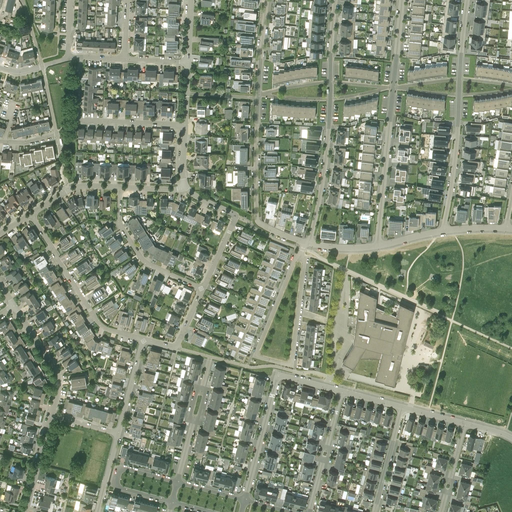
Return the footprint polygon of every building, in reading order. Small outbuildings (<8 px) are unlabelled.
[(168,5),(168,9),(179,9),(180,5),(177,5),(177,0),(172,0),(167,0),(167,4),(168,5)] [(274,7),(274,13),(277,13),(284,14),(287,14),(288,4),(287,4),(288,1),(286,1),(280,0),(278,0),(278,5),(277,5),(277,7),(274,7)] [(446,0),(445,7),(458,9),(459,3),(453,2),(452,0),(446,0)] [(318,11),(325,11),(326,5),(322,5),(322,2),(314,1),(313,1),(312,4),(314,5),(313,10),(318,11)] [(476,3),(476,9),(488,10),(490,1),(483,1),(483,4),(476,3)] [(357,3),(350,2),(350,6),(343,5),(343,11),(353,12),(353,6),(357,7),(357,3)] [(411,7),(413,7),(413,12),(424,13),(425,4),(414,3),(413,3),(411,3),(411,7)] [(379,10),(379,14),(388,15),(389,15),(390,10),(388,10),(389,5),(380,4),(376,4),(376,10),(379,10)] [(141,14),(141,17),(147,17),(147,14),(145,14),(145,8),(136,7),(136,13),(141,14)] [(244,12),(243,17),(256,19),(257,12),(253,12),(254,9),(239,7),(239,11),(244,12)] [(458,9),(445,7),(444,16),(451,17),(451,13),(458,14),(458,9)] [(166,13),(166,18),(176,18),(176,14),(179,14),(179,9),(168,9),(168,13),(166,13)] [(476,9),(475,14),(481,15),(481,18),(487,19),(488,10),(476,9)] [(313,10),(310,10),(310,14),(313,14),(312,19),(317,20),(324,20),(325,14),(318,14),(318,11),(313,10)] [(348,20),(355,21),(356,12),(353,12),(343,11),(342,16),(348,17),(348,20)] [(413,12),(412,12),(410,11),(410,16),(412,16),(412,21),(423,22),(424,13),(413,12)] [(202,18),(201,18),(201,23),(210,24),(210,19),(214,19),(214,15),(203,13),(202,18)] [(276,17),(275,17),(275,19),(273,19),(273,23),(275,24),(283,24),(284,25),(285,18),(283,17),(284,14),(277,13),(276,17)] [(378,24),(387,25),(388,25),(389,20),(387,20),(388,15),(379,14),(375,14),(374,20),(378,20),(378,24)] [(457,21),(450,20),(451,17),(444,16),(443,24),(456,26),(457,21)] [(135,26),(144,26),(144,20),(151,20),(151,17),(147,17),(141,17),(141,20),(135,20),(135,26)] [(116,18),(108,18),(107,22),(104,22),(104,24),(104,27),(113,27),(113,24),(116,24),(116,18)] [(168,23),(167,27),(178,28),(179,23),(176,23),(176,18),(166,18),(166,23),(168,23)] [(473,26),(483,27),(484,25),(486,25),(487,19),(481,18),(480,21),(474,21),(473,26)] [(238,19),(237,23),(241,24),(240,29),(255,30),(256,24),(253,24),(253,21),(238,19)] [(312,19),(309,19),(309,28),(316,29),(323,29),(324,23),(317,23),(317,20),(312,19)] [(351,30),(351,24),(355,25),(355,21),(348,20),(348,24),(341,23),(341,25),(340,25),(340,28),(341,28),(341,29),(351,30)] [(422,31),(423,22),(412,21),(411,21),(409,20),(409,25),(411,25),(411,30),(422,31)] [(283,24),(275,24),(275,29),(274,29),(274,31),(272,31),(271,35),(274,36),(284,37),(285,28),(282,28),(283,24)] [(377,30),(377,34),(386,35),(387,35),(388,30),(386,30),(387,25),(378,24),(374,24),(373,30),(377,30)] [(442,33),(448,34),(449,31),(455,32),(456,26),(443,24),(442,33)] [(140,32),(140,35),(146,35),(146,32),(144,32),(144,26),(135,26),(135,32),(140,32)] [(485,37),(486,28),(483,27),(473,26),(472,32),(479,33),(478,36),(485,37)] [(178,32),(178,28),(167,27),(167,31),(165,31),(165,36),(175,37),(175,32),(178,32)] [(308,37),(315,38),(323,38),(323,32),(316,32),(316,29),(309,28),(308,32),(308,37)] [(354,30),(351,30),(341,29),(340,29),(340,32),(341,32),(340,34),(347,35),(347,38),(354,39),(354,30)] [(410,34),(410,38),(421,40),(422,31),(411,30),(410,29),(408,29),(408,34),(410,34)] [(240,36),(239,41),(253,42),(254,36),(252,36),(252,33),(238,32),(238,36),(240,36)] [(443,42),(454,43),(454,38),(448,37),(448,34),(442,33),(442,37),(444,37),(443,42)] [(385,40),(386,35),(377,34),(373,34),(372,40),(376,40),(376,44),(385,45),(386,45),(387,40),(385,40)] [(134,38),(134,44),(143,44),(143,38),(146,39),(146,35),(140,35),(140,38),(134,38)] [(167,41),(166,45),(178,46),(178,41),(175,41),(175,37),(165,36),(165,41),(167,41)] [(270,47),(273,48),(282,48),(283,49),(284,37),(274,36),(274,41),(273,41),(273,43),(271,43),(270,47)] [(478,36),(478,39),(472,38),(471,44),(481,45),(482,40),(484,40),(485,37),(478,36)] [(209,50),(209,49),(209,46),(212,46),(212,45),(213,44),(215,44),(218,44),(218,43),(219,38),(209,37),(209,41),(202,40),(201,45),(200,45),(200,49),(199,49),(199,50),(209,50)] [(308,37),(306,37),(306,42),(311,42),(310,47),(322,47),(323,42),(315,41),(315,38),(308,37)] [(340,47),(353,48),(354,39),(347,38),(346,42),(340,42),(340,44),(339,44),(339,47),(340,47)] [(410,38),(407,38),(407,43),(409,43),(410,43),(409,48),(420,49),(421,40),(410,38)] [(439,52),(446,53),(446,49),(453,49),(454,43),(443,42),(441,42),(439,52)] [(143,50),(143,44),(134,44),(134,50),(139,50),(139,53),(145,54),(146,50),(143,50)] [(252,54),(253,48),(245,48),(245,45),(237,44),(236,47),(240,47),(240,53),(252,54)] [(385,55),(386,50),(384,50),(385,45),(376,44),(372,44),(371,50),(375,50),(375,55),(380,57),(380,55),(385,55)] [(471,44),(471,45),(470,45),(469,49),(470,49),(476,50),(476,54),(486,55),(487,52),(483,51),(484,45),(481,45),(471,44)] [(177,50),(178,46),(166,45),(166,49),(164,50),(165,54),(174,55),(174,50),(177,50)] [(5,52),(8,53),(6,58),(12,60),(16,48),(7,46),(5,52)] [(315,47),(307,47),(307,50),(310,50),(310,56),(322,56),(322,50),(315,50),(315,47)] [(353,48),(340,47),(340,48),(339,47),(339,51),(339,53),(346,53),(346,56),(353,57),(353,48)] [(17,61),(21,63),(21,55),(21,51),(21,50),(16,48),(12,60),(17,62),(17,61)] [(269,59),(280,60),(280,52),(281,52),(282,48),(273,48),(273,53),(272,53),(271,55),(269,55),(269,59)] [(406,52),(406,56),(419,58),(420,49),(409,48),(409,52),(408,52),(406,52)] [(28,52),(27,49),(21,51),(21,55),(21,63),(25,62),(31,60),(28,52)] [(242,56),(231,56),(230,65),(250,66),(250,60),(240,59),(240,57),(242,57),(242,56)] [(211,63),(212,59),(201,57),(200,62),(199,62),(199,67),(208,67),(208,63),(211,63)] [(110,71),(106,71),(105,80),(114,81),(115,78),(115,68),(110,68),(110,71)] [(120,79),(123,80),(124,72),(120,72),(120,68),(115,68),(115,78),(120,78),(120,79)] [(235,68),(234,74),(240,74),(240,77),(251,78),(251,72),(248,72),(248,69),(235,68)] [(133,79),(133,69),(128,69),(127,72),(124,72),(123,80),(127,80),(127,79),(133,79)] [(141,83),(141,80),(142,73),(138,72),(138,69),(133,69),(133,79),(138,79),(138,83),(141,83)] [(145,80),(151,80),(151,70),(146,70),(145,73),(142,73),(141,80),(145,81),(145,80)] [(156,81),(159,81),(159,86),(160,73),(156,73),(156,70),(151,70),(151,80),(156,80),(156,81)] [(163,80),(168,81),(169,71),(164,70),(163,74),(160,73),(159,86),(163,86),(163,80)] [(174,74),(174,71),(169,71),(168,81),(174,81),(174,82),(177,82),(178,74),(174,74)] [(212,81),(212,76),(212,75),(200,75),(200,78),(198,80),(198,86),(199,87),(203,87),(205,86),(211,86),(213,85),(213,82),(212,81)] [(234,80),(233,84),(236,84),(236,89),(250,90),(250,84),(242,84),(242,81),(234,80)] [(143,113),(149,114),(149,104),(146,104),(146,101),(143,100),(143,97),(141,97),(140,100),(140,108),(144,108),(143,113)] [(105,99),(104,106),(108,106),(107,112),(113,112),(113,102),(110,102),(111,99),(105,99)] [(119,107),(122,107),(122,99),(117,99),(116,102),(113,102),(113,112),(118,112),(119,107)] [(125,112),(131,113),(131,103),(128,103),(128,100),(122,99),(122,107),(126,107),(125,112)] [(131,103),(131,113),(136,113),(137,108),(140,108),(140,100),(134,100),(134,103),(131,103)] [(152,104),(149,104),(149,114),(154,114),(155,108),(158,109),(158,101),(152,101),(152,104)] [(161,114),(167,114),(167,105),(164,105),(164,101),(158,101),(158,109),(162,109),(161,114)] [(240,101),(239,109),(242,109),(241,116),(248,116),(249,105),(246,105),(246,101),(240,101)] [(167,114),(172,115),(173,109),(176,109),(176,102),(170,102),(170,105),(167,105),(167,114)] [(209,108),(206,108),(206,104),(197,104),(197,110),(196,111),(196,113),(197,114),(210,115),(210,109),(209,108)] [(225,118),(232,119),(233,109),(225,109),(225,118)] [(207,133),(207,123),(206,123),(206,120),(199,119),(199,122),(196,122),(196,132),(207,133)] [(379,126),(377,126),(377,122),(371,121),(371,125),(365,125),(364,134),(375,135),(376,135),(376,131),(378,131),(379,126)] [(449,127),(449,126),(443,126),(443,122),(445,122),(435,121),(434,128),(438,128),(438,132),(449,133),(449,132),(450,127),(449,127)] [(511,123),(503,122),(501,131),(503,131),(511,132),(511,130),(511,129),(511,123)] [(236,123),(236,132),(240,132),(240,140),(248,140),(248,127),(243,127),(243,123),(236,123)] [(399,133),(409,134),(411,135),(412,124),(404,123),(405,124),(404,128),(400,127),(399,133)] [(482,130),(483,123),(472,123),(472,126),(471,126),(465,126),(465,129),(466,130),(466,132),(479,132),(479,130),(482,130)] [(271,127),(270,127),(269,128),(266,128),(266,135),(276,135),(276,128),(279,128),(279,125),(271,125),(271,127)] [(309,126),(302,126),(302,129),(307,129),(307,138),(319,138),(320,130),(309,130),(309,126)] [(337,130),(337,136),(345,137),(345,131),(347,131),(347,127),(341,126),(341,130),(337,130)] [(87,138),(88,138),(88,134),(84,133),(85,128),(84,128),(84,129),(79,128),(78,138),(81,138),(81,141),(87,142),(87,138)] [(163,132),(163,137),(172,138),(172,132),(169,132),(169,129),(161,128),(161,132),(163,132)] [(96,139),(97,139),(97,134),(93,134),(94,129),(93,129),(88,129),(88,134),(88,138),(90,138),(90,142),(96,142),(96,139)] [(106,134),(102,134),(103,129),(102,129),(97,129),(97,130),(97,134),(97,139),(99,139),(99,142),(105,143),(105,139),(106,139),(106,134)] [(114,143),(115,135),(111,135),(112,130),(111,130),(106,130),(106,134),(106,139),(108,139),(108,143),(114,143)] [(120,140),(123,140),(123,135),(124,135),(124,131),(118,130),(118,135),(115,135),(114,143),(120,143),(120,140)] [(123,135),(123,140),(123,143),(129,144),(129,140),(132,141),(132,136),(133,131),(127,131),(127,130),(127,135),(124,135),(123,135)] [(132,136),(132,141),(132,144),(138,144),(138,141),(141,141),(141,136),(142,136),(142,132),(142,131),(136,131),(136,136),(132,136)] [(141,136),(141,141),(141,144),(147,145),(147,141),(150,141),(151,132),(145,132),(145,131),(145,136),(142,136),(141,136)] [(503,131),(501,140),(510,142),(510,139),(511,139),(511,132),(503,131)] [(402,139),(402,143),(409,144),(409,134),(399,133),(399,139),(402,139)] [(375,135),(364,134),(363,143),(374,145),(375,145),(377,145),(377,140),(375,140),(376,135),(375,135)] [(448,139),(445,139),(446,135),(434,134),(433,143),(447,145),(448,139)] [(465,142),(465,144),(476,145),(476,139),(480,139),(480,136),(471,135),(471,139),(470,139),(470,138),(464,138),(464,142),(465,142)] [(344,143),(345,137),(337,136),(336,143),(340,143),(339,147),(346,147),(346,143),(344,143)] [(172,143),(172,138),(163,137),(163,143),(161,143),(160,144),(160,146),(168,147),(168,143),(172,143)] [(195,151),(203,151),(205,151),(207,151),(208,137),(197,137),(197,140),(195,140),(195,151)] [(265,142),(264,148),(274,149),(274,146),(279,146),(279,139),(270,139),(269,142),(265,142)] [(306,150),(318,151),(319,144),(312,144),(312,140),(303,139),(302,143),(306,143),(306,150)] [(499,140),(497,149),(499,149),(508,151),(509,148),(511,149),(511,147),(511,144),(511,141),(510,142),(501,140),(499,140)] [(374,154),(376,154),(376,149),(374,149),(375,145),(374,145),(363,143),(362,153),(373,154),(374,154)] [(397,153),(408,154),(409,144),(402,143),(401,148),(398,147),(397,153)] [(41,145),(42,148),(43,159),(44,160),(43,156),(47,155),(47,157),(55,156),(53,144),(53,145),(46,146),(46,144),(41,145)] [(247,163),(247,149),(243,149),(243,145),(233,144),(233,150),(240,150),(240,163),(247,163)] [(162,150),(162,155),(171,156),(171,150),(168,150),(168,147),(160,146),(160,150),(162,150)] [(345,151),(346,147),(339,147),(339,150),(335,149),(335,156),(343,157),(346,157),(346,151),(345,151)] [(36,161),(43,159),(42,148),(35,149),(35,148),(30,149),(31,152),(32,163),(33,163),(32,160),(36,159),(36,161)] [(446,159),(447,153),(444,152),(445,149),(433,148),(432,157),(446,159)] [(464,154),(464,157),(477,158),(478,152),(479,152),(479,149),(470,148),(470,151),(469,151),(463,150),(463,154),(464,154)] [(499,149),(498,158),(507,160),(507,157),(510,158),(510,156),(511,151),(508,151),(499,149)] [(1,161),(1,164),(11,165),(12,152),(8,151),(8,153),(2,152),(1,161)] [(32,163),(31,152),(24,153),(24,151),(19,152),(19,153),(16,153),(15,161),(20,161),(21,163),(25,162),(25,164),(32,163)] [(267,155),(264,155),(264,161),(265,161),(265,162),(267,162),(267,161),(277,161),(277,152),(267,152),(267,155)] [(304,159),(305,160),(305,164),(314,165),(314,166),(317,166),(317,163),(317,160),(315,160),(316,158),(314,158),(314,154),(305,153),(303,153),(302,159),(304,159),(304,160),(304,159)] [(361,162),(372,163),(373,163),(375,163),(375,158),(373,158),(374,154),(373,154),(362,153),(361,162)] [(401,159),(401,163),(408,164),(409,160),(407,160),(408,154),(397,153),(397,159),(401,159)] [(160,164),(167,165),(168,161),(171,161),(171,156),(162,155),(162,161),(160,161),(160,164)] [(204,155),(204,156),(196,155),(196,160),(194,160),(194,168),(207,169),(208,156),(207,156),(207,155),(204,155)] [(337,163),(337,167),(343,167),(344,164),(342,163),(343,157),(335,156),(334,163),(337,163)] [(498,158),(496,168),(506,169),(506,167),(508,167),(508,166),(509,160),(507,160),(498,158)] [(479,168),(480,161),(469,160),(469,163),(467,163),(462,163),(462,166),(463,166),(462,169),(471,170),(476,170),(476,167),(479,168)] [(445,173),(446,173),(446,169),(445,169),(446,166),(436,165),(436,162),(430,161),(429,167),(432,168),(432,172),(445,173)] [(82,173),(87,174),(88,165),(88,163),(83,162),(76,162),(75,170),(82,170),(82,173)] [(371,172),(372,172),(374,172),(375,168),(372,167),(373,163),(372,163),(361,162),(360,171),(371,172)] [(87,174),(93,174),(93,171),(96,171),(97,163),(93,163),(93,165),(88,165),(87,174)] [(100,174),(105,175),(106,165),(100,165),(100,163),(97,163),(96,171),(100,171),(100,174)] [(407,174),(408,164),(401,163),(400,168),(396,167),(395,173),(405,174),(407,174)] [(111,166),(106,165),(105,175),(111,175),(111,172),(114,172),(115,164),(111,164),(111,166)] [(118,175),(123,175),(124,166),(118,166),(118,164),(115,164),(114,172),(118,172),(118,175)] [(159,173),(170,174),(171,168),(167,168),(167,165),(160,164),(159,168),(161,168),(161,173),(159,173)] [(123,175),(129,176),(129,173),(132,173),(133,165),(129,165),(129,167),(124,166),(123,175)] [(136,176),(141,176),(142,167),(136,167),(136,165),(133,165),(132,173),(136,173),(136,176)] [(142,167),(141,176),(147,177),(147,173),(150,174),(151,166),(147,165),(147,167),(142,167)] [(276,176),(276,168),(275,168),(275,165),(267,165),(267,170),(264,170),(264,176),(276,176)] [(298,166),(298,168),(297,173),(303,174),(303,172),(305,173),(305,177),(314,179),(315,175),(315,174),(315,172),(312,171),(313,168),(298,166)] [(347,168),(343,168),(343,167),(337,167),(336,170),(333,169),(332,176),(340,177),(341,171),(346,172),(347,168)] [(58,180),(60,180),(57,168),(51,170),(52,177),(49,179),(47,176),(42,179),(47,186),(50,184),(52,186),(59,182),(58,180)] [(496,168),(495,177),(504,178),(505,176),(507,176),(507,175),(508,170),(506,169),(496,168)] [(246,175),(245,175),(245,171),(237,171),(237,185),(245,185),(245,181),(246,181),(246,175)] [(360,171),(360,180),(370,181),(371,181),(373,181),(374,177),(371,177),(372,172),(371,172),(360,171)] [(475,178),(475,173),(467,172),(467,176),(466,176),(466,175),(460,175),(460,179),(461,179),(461,181),(474,183),(475,178)] [(170,179),(170,174),(159,173),(159,179),(154,181),(154,182),(159,182),(167,182),(167,179),(170,179)] [(206,174),(198,173),(198,178),(200,178),(200,186),(204,186),(204,187),(212,188),(212,180),(214,180),(215,174),(208,174),(208,175),(206,175),(206,174)] [(398,179),(398,183),(405,184),(405,174),(395,173),(395,179),(398,179)] [(439,176),(430,174),(429,178),(432,179),(431,185),(443,187),(444,180),(438,179),(439,176)] [(340,177),(332,176),(331,183),(334,183),(334,186),(340,187),(341,184),(343,178),(340,177)] [(495,177),(493,186),(502,187),(503,185),(505,185),(505,184),(506,179),(504,178),(495,177)] [(267,182),(264,182),(264,189),(265,189),(265,191),(267,191),(267,189),(278,189),(278,185),(279,185),(279,179),(267,179),(267,182)] [(307,184),(307,181),(297,179),(296,183),(301,184),(300,190),(312,192),(313,185),(307,184)] [(370,181),(360,180),(359,189),(370,190),(372,191),(373,186),(371,186),(371,181),(370,181)] [(40,194),(41,194),(46,190),(40,181),(34,185),(32,182),(28,184),(30,188),(31,188),(35,195),(39,192),(40,194)] [(403,194),(405,184),(398,183),(397,187),(394,187),(393,193),(403,194)] [(472,189),(472,186),(466,185),(465,188),(464,188),(459,187),(458,191),(459,191),(459,193),(470,195),(470,189),(472,189)] [(329,196),(337,197),(338,191),(340,191),(340,187),(334,186),(333,190),(330,189),(329,196)] [(490,192),(489,195),(501,197),(501,194),(504,194),(504,193),(505,188),(502,187),(493,186),(492,192),(490,192)] [(440,200),(441,194),(438,193),(438,189),(422,187),(421,192),(429,194),(428,198),(440,200)] [(29,202),(28,200),(32,197),(26,188),(16,194),(18,198),(23,205),(29,202)] [(232,188),(232,196),(241,196),(241,206),(248,209),(247,191),(241,191),(241,188),(232,188)] [(372,195),(370,195),(370,190),(359,189),(358,198),(369,199),(369,200),(371,200),(372,195)] [(403,194),(393,193),(393,198),(397,199),(397,205),(395,206),(404,204),(405,200),(403,199),(403,194)] [(18,209),(16,206),(19,204),(13,194),(7,198),(10,202),(5,205),(11,213),(18,209)] [(94,195),(87,195),(87,198),(83,199),(84,204),(90,204),(90,208),(98,208),(98,199),(94,199),(94,195)] [(106,209),(106,205),(110,205),(111,196),(104,196),(103,201),(100,200),(100,208),(106,209)] [(337,197),(329,196),(327,202),(331,203),(330,206),(337,207),(337,204),(335,203),(337,197)] [(82,197),(75,199),(74,197),(67,202),(75,214),(82,209),(85,208),(84,204),(83,199),(82,197)] [(142,214),(142,208),(142,200),(139,200),(139,197),(129,197),(129,203),(136,204),(135,207),(135,213),(142,214)] [(147,201),(142,200),(142,208),(146,208),(146,207),(153,208),(153,198),(147,198),(147,201)] [(171,214),(172,209),(174,202),(173,202),(167,202),(168,199),(161,198),(161,208),(166,208),(166,213),(171,214)] [(369,200),(369,199),(358,198),(357,208),(370,209),(371,204),(369,204),(369,200)] [(268,201),(265,212),(268,212),(267,217),(273,218),(277,203),(268,201)] [(180,217),(182,213),(186,205),(181,202),(179,205),(174,202),(172,209),(171,214),(175,215),(180,217)] [(466,219),(467,219),(469,204),(465,203),(464,209),(457,209),(456,219),(465,221),(466,219)] [(275,222),(278,223),(285,225),(287,219),(287,217),(290,218),(292,208),(283,206),(282,205),(281,211),(279,210),(278,210),(275,222)] [(62,220),(72,213),(68,207),(64,210),(62,206),(61,207),(60,206),(56,208),(57,210),(56,210),(62,220)] [(494,207),(488,207),(485,207),(484,216),(487,216),(487,221),(494,221),(494,219),(498,219),(498,216),(501,206),(494,206),(494,207)] [(196,212),(197,210),(192,207),(188,216),(185,214),(183,219),(195,225),(197,221),(200,214),(196,212)] [(482,208),(476,208),(476,211),(473,211),(473,213),(472,220),(472,219),(475,219),(475,220),(480,221),(481,221),(482,208)] [(436,212),(428,211),(428,214),(422,213),(422,221),(427,222),(427,224),(435,225),(436,212)] [(406,219),(406,221),(405,225),(415,225),(415,229),(421,228),(422,221),(422,214),(416,213),(416,220),(406,219)] [(55,229),(61,224),(57,218),(54,220),(50,214),(47,216),(47,215),(43,217),(46,222),(45,223),(48,227),(52,224),(55,229)] [(200,214),(197,221),(201,223),(201,222),(208,225),(212,216),(206,214),(205,216),(200,214)] [(129,220),(131,223),(131,224),(129,226),(132,230),(141,224),(139,220),(140,219),(138,216),(134,218),(134,217),(129,220)] [(299,221),(293,219),(291,227),(291,226),(295,227),(295,230),(302,232),(303,226),(305,227),(307,218),(300,216),(299,221)] [(218,222),(213,220),(210,227),(214,229),(214,228),(221,231),(225,222),(219,220),(218,222)] [(389,220),(388,235),(395,235),(395,229),(405,229),(405,225),(406,221),(389,220)] [(143,222),(141,224),(132,230),(134,233),(137,232),(137,233),(138,233),(139,235),(147,230),(145,226),(143,222)] [(357,223),(356,234),(360,235),(360,239),(362,239),(362,240),(366,241),(366,239),(368,239),(369,228),(361,227),(361,223),(357,223)] [(340,224),(339,236),(342,237),(353,238),(354,228),(340,227),(340,224)] [(105,237),(114,232),(111,228),(109,229),(106,225),(98,231),(101,235),(103,233),(105,237)] [(32,240),(38,236),(33,228),(29,231),(27,228),(22,231),(28,240),(31,238),(32,240)] [(321,228),(320,235),(320,236),(335,238),(336,230),(321,228)] [(141,244),(150,238),(148,234),(149,233),(147,230),(139,235),(140,237),(141,238),(138,240),(141,244)] [(252,239),(254,235),(243,230),(241,235),(239,234),(237,238),(238,238),(239,239),(240,240),(241,240),(241,241),(245,243),(245,242),(247,243),(250,238),(252,239)] [(63,245),(62,246),(63,250),(64,249),(66,249),(68,248),(72,246),(71,245),(74,244),(71,239),(72,238),(70,234),(60,240),(63,245)] [(29,246),(27,243),(22,235),(18,238),(16,235),(11,238),(15,244),(13,246),(17,251),(22,247),(21,247),(25,244),(27,247),(29,246)] [(108,246),(111,245),(113,248),(112,248),(112,249),(113,252),(111,253),(122,247),(121,246),(120,247),(119,245),(121,243),(118,239),(117,240),(114,236),(106,242),(108,246)] [(152,241),(150,238),(141,244),(143,247),(146,246),(146,248),(147,247),(149,251),(156,244),(154,240),(152,241)] [(278,249),(276,254),(276,255),(283,258),(286,259),(288,252),(286,251),(287,248),(288,249),(270,241),(269,245),(278,249)] [(160,245),(156,244),(149,251),(154,253),(154,254),(155,255),(154,257),(158,259),(163,249),(159,247),(160,245)] [(245,254),(247,249),(236,244),(234,249),(232,249),(230,252),(231,253),(232,254),(233,254),(234,255),(234,256),(238,257),(241,258),(243,253),(245,254)] [(197,257),(196,261),(202,264),(204,260),(207,261),(210,255),(205,253),(207,249),(199,246),(197,250),(201,252),(198,257),(197,257)] [(78,247),(68,253),(71,258),(70,259),(71,263),(72,262),(74,262),(76,261),(77,261),(80,259),(80,258),(82,257),(79,252),(81,251),(78,247)] [(121,261),(129,256),(127,252),(125,253),(122,249),(114,255),(116,259),(119,258),(121,261)] [(167,251),(163,249),(158,259),(162,261),(164,258),(165,259),(167,260),(171,251),(168,249),(167,251)] [(274,258),(272,264),(279,267),(282,268),(284,262),(282,261),(283,258),(276,255),(276,254),(266,250),(265,254),(274,258)] [(171,251),(167,260),(169,260),(169,261),(170,261),(169,264),(174,266),(178,256),(174,254),(175,252),(171,251)] [(35,260),(37,263),(45,258),(43,254),(41,256),(38,252),(31,257),(33,261),(35,260)] [(0,266),(3,271),(12,265),(10,262),(12,261),(8,255),(1,260),(3,264),(0,266)] [(40,272),(48,267),(45,263),(48,261),(45,258),(37,263),(39,267),(38,268),(40,272)] [(88,271),(91,270),(88,265),(91,263),(88,259),(86,260),(77,266),(80,271),(78,272),(80,276),(82,275),(84,274),(85,274),(89,272),(88,271)] [(238,268),(240,264),(230,259),(227,264),(226,263),(223,267),(224,267),(225,268),(226,269),(228,270),(227,270),(231,272),(231,271),(234,272),(236,267),(238,268)] [(271,267),(268,273),(275,276),(278,277),(281,271),(278,270),(279,267),(272,264),(262,260),(261,263),(271,267)] [(199,277),(204,268),(201,267),(202,264),(196,261),(193,267),(196,268),(194,274),(199,277)] [(134,271),(137,269),(135,265),(133,266),(130,262),(122,268),(124,272),(127,270),(129,273),(128,274),(130,278),(132,277),(135,272),(134,271)] [(44,275),(46,278),(55,272),(53,269),(50,270),(48,267),(40,272),(43,276),(44,275)] [(15,282),(22,277),(19,271),(17,272),(15,269),(6,275),(8,280),(12,277),(15,282)] [(268,273),(259,269),(257,273),(267,276),(264,282),(272,285),(274,287),(277,280),(274,279),(275,276),(268,273)] [(47,282),(50,286),(57,281),(55,278),(57,276),(55,272),(46,278),(48,281),(47,282)] [(88,284),(87,285),(88,289),(90,288),(91,288),(93,287),(94,287),(97,285),(97,284),(99,283),(96,278),(97,277),(95,273),(85,279),(88,284)] [(140,273),(136,282),(134,281),(132,288),(136,290),(137,287),(138,288),(139,288),(141,282),(145,284),(149,275),(145,273),(145,274),(140,273)] [(231,283),(233,278),(223,273),(220,279),(219,278),(217,281),(217,282),(218,283),(219,283),(221,284),(221,285),(225,286),(227,287),(230,282),(231,283)] [(263,286),(261,291),(260,292),(268,295),(270,296),(273,289),(270,288),(272,285),(264,282),(255,278),(253,282),(263,286)] [(159,290),(163,281),(159,279),(158,281),(153,279),(150,289),(154,291),(155,288),(159,290)] [(22,293),(29,288),(26,282),(24,283),(22,280),(13,286),(15,291),(19,288),(22,293)] [(56,293),(64,287),(62,283),(59,285),(57,281),(50,286),(52,290),(53,289),(56,293)] [(171,288),(165,285),(162,291),(163,292),(165,292),(168,294),(171,288)] [(95,298),(97,302),(98,302),(100,301),(102,300),(105,298),(105,297),(108,296),(104,291),(106,290),(103,286),(93,292),(97,297),(95,298)] [(56,297),(59,301),(66,296),(64,292),(67,291),(64,287),(56,293),(58,296),(56,297)] [(184,287),(178,298),(185,301),(185,302),(187,303),(192,294),(191,293),(192,291),(184,287)] [(267,298),(268,295),(260,292),(261,291),(251,287),(250,291),(259,295),(257,301),(264,304),(267,305),(269,299),(267,298)] [(225,297),(227,293),(216,288),(214,293),(212,292),(210,296),(211,297),(212,297),(213,298),(214,299),(218,301),(218,300),(221,302),(223,296),(225,297)] [(376,306),(377,297),(360,289),(353,343),(343,362),(353,368),(359,358),(380,358),(375,379),(385,382),(384,383),(394,385),(414,309),(399,303),(396,316),(376,306)] [(29,304),(36,299),(33,293),(31,294),(29,291),(20,297),(23,302),(26,300),(29,304)] [(69,300),(66,296),(59,301),(62,305),(63,304),(65,307),(74,302),(71,298),(69,300)] [(255,304),(253,310),(260,313),(263,314),(265,308),(263,307),(264,304),(257,301),(247,297),(246,300),(255,304)] [(183,313),(185,307),(183,306),(185,302),(185,301),(178,298),(177,302),(177,303),(174,309),(183,313)] [(36,299),(29,304),(31,308),(28,310),(31,314),(35,311),(36,312),(37,311),(37,310),(40,308),(38,305),(40,304),(36,299)] [(117,307),(116,308),(113,304),(114,303),(112,299),(102,305),(105,310),(104,311),(105,315),(107,314),(108,314),(111,320),(118,310),(117,307)] [(66,311),(68,315),(76,310),(73,307),(76,305),(74,302),(65,307),(67,310),(66,311)] [(218,312),(220,307),(209,302),(207,308),(205,307),(203,310),(204,311),(205,312),(206,312),(208,313),(207,314),(211,315),(214,316),(216,311),(218,312)] [(259,316),(260,313),(253,310),(244,306),(242,310),(252,313),(249,319),(256,322),(259,323),(262,317),(259,316)] [(38,325),(47,319),(45,316),(47,315),(43,310),(36,315),(39,319),(35,321),(38,325)] [(78,314),(76,310),(68,315),(71,319),(72,318),(74,322),(83,316),(81,312),(78,314)] [(126,324),(125,325),(129,327),(130,325),(130,324),(131,322),(132,322),(133,318),(132,318),(133,315),(127,314),(128,312),(123,311),(120,322),(126,324)] [(168,320),(166,324),(173,327),(175,323),(178,324),(180,318),(172,314),(169,320),(168,320)] [(138,315),(135,326),(141,328),(140,329),(144,331),(144,330),(145,328),(146,326),(147,326),(148,322),(147,322),(148,319),(142,318),(143,316),(138,315)] [(248,323),(245,328),(245,329),(253,332),(255,333),(258,326),(255,325),(256,322),(249,319),(240,315),(238,319),(248,323)] [(75,326),(78,330),(85,325),(83,321),(85,320),(83,316),(74,322),(76,325),(75,326)] [(213,322),(203,317),(200,322),(199,321),(196,325),(197,326),(198,326),(199,327),(201,328),(204,330),(205,329),(207,331),(210,325),(211,326),(213,322)] [(5,320),(0,323),(0,327),(1,329),(2,329),(4,331),(13,325),(10,321),(7,323),(5,320)] [(45,336),(54,330),(52,327),(54,326),(50,321),(43,325),(46,330),(42,332),(45,336)] [(172,337),(176,328),(173,327),(166,324),(165,327),(169,329),(166,335),(172,337)] [(251,335),(253,332),(245,329),(245,328),(236,324),(234,328),(244,332),(242,338),(241,338),(249,341),(251,342),(254,336),(251,335)] [(13,325),(4,331),(5,334),(4,335),(8,339),(15,335),(13,332),(16,330),(13,325)] [(92,331),(90,327),(88,329),(85,325),(78,330),(80,334),(82,333),(84,336),(92,331)] [(209,335),(198,330),(197,334),(194,332),(190,340),(201,345),(205,338),(207,339),(209,335)] [(85,340),(89,348),(95,340),(92,336),(95,334),(92,331),(84,336),(86,339),(85,340)] [(240,341),(238,347),(245,350),(248,351),(250,345),(248,344),(249,341),(241,338),(242,338),(232,334),(231,337),(240,341)] [(15,335),(8,339),(11,344),(12,344),(13,346),(23,340),(20,335),(16,338),(15,335)] [(57,347),(65,342),(61,337),(59,338),(57,335),(48,341),(51,345),(54,343),(57,347)] [(102,350),(105,340),(101,339),(100,342),(95,340),(89,348),(102,352),(102,350)] [(17,354),(24,350),(22,347),(26,345),(23,340),(13,346),(15,349),(14,349),(17,354)] [(102,350),(102,352),(101,355),(105,356),(106,353),(110,354),(113,346),(109,344),(109,342),(105,340),(102,350)] [(228,343),(227,346),(236,350),(234,356),(244,360),(246,354),(244,353),(245,350),(238,347),(228,343)] [(121,350),(120,354),(130,357),(131,353),(128,352),(130,347),(121,345),(120,350),(121,350)] [(64,358),(72,353),(68,348),(66,349),(64,346),(55,352),(58,356),(61,354),(64,358)] [(149,355),(159,357),(161,352),(151,349),(149,355)] [(24,350),(17,354),(20,359),(21,358),(23,361),(32,355),(29,350),(26,352),(24,350)] [(62,363),(65,367),(68,365),(73,372),(82,370),(75,359),(78,356),(76,353),(71,356),(71,357),(62,363)] [(118,357),(117,362),(125,364),(126,360),(129,361),(130,357),(120,354),(119,358),(118,357)] [(32,355),(23,361),(24,364),(23,364),(27,369),(34,364),(32,362),(35,360),(32,355)] [(158,360),(159,357),(149,355),(148,360),(158,363),(160,363),(160,361),(158,360)] [(191,366),(200,368),(201,362),(197,361),(198,359),(191,357),(189,365),(191,366)] [(156,368),(158,363),(148,360),(146,365),(150,366),(149,369),(155,371),(156,368)] [(117,367),(116,371),(126,373),(127,369),(124,368),(125,364),(117,362),(115,367),(117,367)] [(0,377),(9,372),(9,371),(6,373),(4,371),(7,369),(5,364),(0,367),(0,377)] [(31,373),(32,376),(42,370),(39,365),(35,367),(34,364),(27,369),(30,374),(31,373)] [(214,372),(224,374),(225,369),(228,370),(229,367),(222,365),(222,368),(215,366),(214,372)] [(143,376),(154,379),(155,373),(155,371),(149,369),(148,372),(145,371),(143,376)] [(42,370),(32,376),(34,378),(33,379),(37,385),(47,385),(47,382),(45,378),(43,379),(41,377),(45,374),(42,370)] [(190,371),(185,370),(183,378),(185,378),(188,379),(191,380),(192,377),(197,379),(198,373),(190,371)] [(126,373),(116,371),(115,374),(113,374),(112,379),(121,381),(122,377),(125,378),(126,373)] [(14,379),(9,372),(0,377),(0,381),(1,383),(6,380),(8,382),(14,379)] [(223,380),(224,374),(214,372),(213,377),(223,380)] [(254,382),(264,385),(266,379),(263,378),(263,376),(256,374),(256,377),(254,376),(252,382),(254,382)] [(87,386),(85,375),(69,378),(72,382),(72,384),(71,388),(87,386)] [(153,382),(154,379),(143,376),(142,382),(152,384),(152,385),(154,385),(155,383),(153,382)] [(220,388),(227,389),(228,386),(221,385),(223,380),(213,377),(211,382),(221,385),(220,388)] [(180,386),(191,389),(192,383),(187,382),(188,379),(185,378),(182,378),(180,386)] [(112,384),(111,387),(121,390),(122,386),(120,385),(121,381),(112,379),(111,383),(112,384)] [(144,388),(143,391),(150,392),(150,390),(151,390),(152,385),(152,384),(142,382),(141,387),(144,388)] [(253,388),(263,390),(264,385),(254,382),(253,388)] [(287,397),(290,387),(290,386),(283,384),(282,390),(283,391),(281,395),(287,397)] [(189,394),(191,389),(180,386),(182,387),(181,391),(178,391),(189,394)] [(42,392),(43,389),(35,387),(33,393),(34,393),(33,396),(44,399),(46,393),(42,392)] [(117,393),(120,394),(121,390),(111,387),(110,391),(109,391),(108,396),(116,398),(117,393)] [(290,387),(287,397),(293,398),(292,400),(296,401),(297,395),(294,394),(296,388),(290,387)] [(212,394),(222,397),(223,392),(226,393),(227,389),(220,388),(219,390),(213,389),(212,394)] [(263,390),(253,388),(251,396),(258,397),(258,395),(261,396),(263,390)] [(11,400),(12,397),(13,392),(7,390),(6,393),(0,391),(0,392),(0,396),(8,399),(11,400)] [(304,403),(305,402),(308,391),(302,390),(300,396),(297,395),(296,401),(304,403)] [(149,395),(150,392),(143,391),(142,393),(139,393),(138,398),(148,401),(149,395)] [(189,394),(178,391),(177,396),(175,396),(174,399),(176,399),(182,401),(184,401),(185,399),(188,399),(189,394)] [(308,391),(305,402),(310,403),(310,405),(313,406),(315,399),(312,399),(313,393),(308,391)] [(222,397),(212,394),(210,400),(220,402),(222,397)] [(249,404),(259,406),(260,401),(257,400),(258,397),(251,396),(249,395),(247,403),(248,404),(249,404)] [(317,405),(322,406),(325,396),(319,395),(318,400),(315,399),(313,406),(317,406),(317,405)] [(325,395),(325,396),(322,406),(322,408),(328,409),(330,403),(331,403),(332,397),(325,395)] [(0,402),(3,403),(2,406),(9,408),(10,403),(7,402),(8,399),(0,396),(0,402)] [(32,398),(30,404),(38,406),(39,403),(43,404),(44,399),(33,396),(33,399),(32,398)] [(66,398),(64,407),(68,408),(67,411),(71,412),(74,402),(71,401),(71,399),(66,398)] [(146,406),(148,407),(150,401),(148,401),(138,398),(136,404),(146,406)] [(174,408),(176,408),(185,411),(186,405),(181,404),(182,401),(176,399),(174,408)] [(220,402),(210,400),(209,405),(215,407),(214,409),(221,411),(222,408),(219,407),(220,402)] [(78,403),(74,402),(71,412),(76,413),(76,410),(81,411),(83,403),(78,401),(78,403)] [(350,415),(352,408),(353,403),(352,403),(352,402),(347,401),(345,408),(344,408),(343,414),(350,415)] [(88,417),(91,406),(87,405),(88,404),(83,403),(81,411),(85,412),(84,415),(88,417)] [(92,403),(91,406),(88,417),(92,418),(93,415),(97,416),(100,407),(95,406),(96,404),(92,403)] [(352,408),(350,415),(359,418),(361,411),(363,406),(362,406),(362,405),(357,403),(356,409),(354,409),(352,408)] [(37,409),(38,406),(30,404),(29,410),(25,409),(24,411),(28,412),(28,413),(40,416),(41,410),(37,409)] [(145,412),(146,406),(136,404),(135,409),(138,410),(137,412),(137,413),(143,414),(144,414),(145,412)] [(247,409),(257,412),(259,406),(249,404),(248,404),(247,409)] [(0,408),(0,414),(3,415),(4,412),(7,413),(9,408),(2,406),(2,409),(0,408)] [(369,420),(371,413),(372,408),(371,408),(371,407),(367,406),(365,412),(361,411),(359,418),(361,418),(369,420)] [(104,408),(100,407),(97,416),(102,417),(101,420),(105,421),(108,411),(104,410),(104,408)] [(220,414),(221,411),(214,409),(213,412),(207,410),(206,416),(216,418),(217,414),(220,414)] [(243,417),(245,417),(252,419),(253,417),(256,417),(257,412),(247,409),(245,409),(243,417)] [(371,413),(369,420),(379,423),(381,416),(382,411),(381,411),(381,410),(376,409),(375,414),(371,413)] [(108,411),(105,421),(109,422),(110,419),(114,420),(117,412),(112,410),(111,412),(108,411)] [(381,416),(379,423),(390,426),(391,419),(390,419),(392,414),(391,413),(391,412),(386,411),(385,417),(381,416)] [(133,415),(132,420),(142,422),(143,417),(143,414),(137,413),(137,412),(136,416),(133,415)] [(291,414),(290,414),(284,412),(282,412),(281,416),(277,414),(276,419),(275,419),(276,420),(275,420),(286,423),(287,418),(290,418),(291,414)] [(38,421),(40,416),(28,413),(25,421),(33,423),(34,420),(38,421)] [(168,421),(170,421),(178,423),(179,420),(182,421),(184,416),(175,413),(174,418),(169,417),(168,421)] [(216,418),(206,416),(204,421),(214,424),(216,418)] [(243,426),(253,428),(254,423),(251,422),(252,419),(245,417),(244,420),(242,420),(241,425),(243,426)] [(404,430),(411,432),(413,425),(415,420),(413,419),(414,418),(409,417),(407,423),(406,423),(404,430)] [(144,423),(142,422),(132,420),(131,425),(142,428),(144,423)] [(277,431),(286,433),(287,429),(284,429),(286,423),(275,420),(275,421),(274,421),(275,421),(274,426),(278,427),(277,431)] [(310,428),(313,429),(323,432),(323,431),(324,431),(323,431),(325,426),(320,425),(321,422),(320,422),(314,420),(312,420),(310,428)] [(413,425),(411,432),(421,434),(423,427),(424,422),(423,422),(423,421),(419,420),(417,426),(413,425)] [(173,425),(171,430),(183,433),(184,428),(180,427),(180,424),(178,423),(170,421),(169,424),(173,425)] [(209,431),(215,433),(216,430),(213,429),(214,424),(204,421),(203,427),(209,428),(209,431)] [(423,435),(431,437),(432,430),(434,425),(433,424),(433,423),(428,422),(427,428),(423,427),(421,434),(423,435)] [(22,432),(25,433),(34,436),(36,430),(30,429),(31,426),(24,424),(23,424),(23,427),(24,427),(23,429),(22,432)] [(141,434),(142,428),(131,425),(129,431),(132,432),(132,434),(138,436),(139,433),(141,434)] [(435,430),(432,430),(431,437),(440,439),(442,432),(444,427),(442,427),(443,426),(438,425),(436,431),(435,430)] [(241,431),(251,434),(253,428),(243,426),(241,431)] [(450,442),(450,440),(452,440),(453,435),(452,435),(453,430),(452,429),(452,428),(448,427),(446,433),(442,432),(440,439),(450,442)] [(323,432),(313,429),(311,435),(309,434),(308,437),(317,439),(316,439),(317,437),(322,438),(323,433),(324,433),(323,433),(323,432)] [(338,436),(349,439),(351,434),(354,434),(355,431),(349,429),(348,433),(340,431),(338,436)] [(174,431),(172,436),(181,438),(183,433),(174,431),(171,430),(174,431)] [(239,439),(246,441),(247,438),(250,439),(251,434),(241,431),(239,430),(238,436),(240,437),(239,439)] [(197,437),(207,439),(208,434),(214,436),(215,433),(209,431),(208,434),(198,431),(197,437)] [(286,433),(277,431),(276,435),(272,434),(271,439),(270,438),(270,439),(271,439),(270,440),(281,442),(282,437),(285,438),(286,433)] [(21,435),(20,441),(27,442),(27,439),(33,441),(34,436),(25,433),(25,436),(21,435)] [(472,448),(477,450),(480,440),(475,439),(476,436),(470,434),(469,439),(468,439),(467,442),(468,442),(466,447),(472,448)] [(180,444),(181,438),(172,436),(171,441),(167,440),(166,443),(169,444),(175,446),(176,446),(177,443),(180,444)] [(349,439),(338,436),(337,441),(348,444),(349,439)] [(373,446),(379,448),(384,449),(386,443),(381,442),(382,438),(376,436),(373,446)] [(207,439),(197,437),(195,442),(205,445),(207,439)] [(308,437),(306,445),(317,448),(316,447),(318,443),(316,442),(316,440),(317,440),(317,439),(308,437)] [(237,447),(247,450),(249,445),(246,444),(246,441),(239,439),(237,447)] [(27,442),(20,441),(18,440),(17,442),(19,443),(19,446),(22,447),(21,450),(30,452),(32,447),(26,445),(27,442)] [(279,448),(281,442),(270,440),(270,441),(269,440),(269,441),(270,441),(269,446),(273,447),(272,450),(281,453),(282,449),(279,448)] [(204,450),(205,445),(195,442),(194,448),(200,449),(199,452),(203,453),(206,454),(207,451),(204,450)] [(398,453),(403,454),(410,456),(411,456),(414,446),(412,446),(406,444),(405,448),(400,447),(398,453)] [(306,445),(304,453),(315,456),(315,455),(314,455),(316,450),(317,450),(316,449),(316,448),(317,448),(306,445)] [(371,456),(377,458),(382,459),(383,453),(378,452),(379,448),(373,446),(371,456)] [(236,453),(246,455),(247,450),(237,447),(236,453)] [(125,459),(130,461),(133,452),(133,449),(128,448),(125,459)] [(346,457),(348,458),(350,452),(338,449),(337,454),(346,457)] [(280,457),(281,453),(272,450),(272,451),(271,454),(267,453),(266,458),(265,458),(266,458),(265,459),(276,462),(277,456),(280,457)] [(143,454),(140,463),(146,465),(147,462),(150,463),(151,456),(148,456),(149,453),(143,452),(143,454)] [(241,460),(244,461),(246,455),(236,453),(234,461),(241,463),(241,460)] [(315,456),(304,453),(302,460),(311,463),(310,463),(311,460),(313,460),(314,456),(315,456)] [(407,466),(410,456),(403,454),(402,458),(397,457),(396,463),(401,464),(407,466)] [(152,466),(157,468),(160,459),(151,456),(150,463),(152,463),(152,466)] [(377,458),(371,456),(368,466),(374,467),(379,468),(381,463),(376,461),(377,458)] [(276,462),(265,459),(265,460),(264,460),(265,460),(264,465),(268,466),(267,469),(276,471),(277,468),(274,467),(276,462)] [(302,460),(300,469),(312,472),(313,472),(314,472),(313,471),(314,467),(310,465),(310,463),(311,463),(302,460)] [(343,467),(344,462),(336,460),(334,465),(339,466),(338,470),(344,471),(345,468),(343,467)] [(407,466),(401,464),(400,468),(395,466),(393,472),(398,473),(405,475),(407,466)] [(194,465),(191,477),(197,478),(200,467),(194,465)] [(23,476),(24,469),(15,466),(13,473),(10,473),(9,477),(16,478),(17,475),(23,476)] [(374,467),(368,466),(365,475),(372,477),(377,478),(378,472),(373,471),(374,467)] [(205,468),(200,467),(197,478),(202,480),(205,468)] [(213,470),(205,468),(202,480),(207,481),(208,478),(211,479),(213,470)] [(426,478),(428,478),(438,481),(439,475),(431,473),(431,470),(426,468),(425,472),(427,472),(426,478)] [(472,471),(470,470),(460,468),(459,473),(470,476),(472,471)] [(312,473),(312,472),(300,469),(297,478),(306,480),(307,477),(311,478),(312,474),(313,474),(312,473)] [(344,475),(344,471),(338,470),(337,473),(329,471),(328,476),(339,479),(340,474),(344,475)] [(391,482),(396,483),(402,485),(405,475),(398,473),(397,477),(392,476),(391,482)] [(223,485),(229,487),(232,475),(226,474),(226,476),(223,485)] [(229,487),(234,488),(237,477),(232,475),(229,487)] [(363,485),(369,486),(374,488),(376,482),(371,481),(372,477),(365,475),(363,485)] [(54,492),(56,484),(54,483),(55,479),(46,476),(44,481),(46,482),(45,485),(46,485),(45,489),(54,492)] [(336,488),(339,479),(328,476),(326,482),(331,483),(330,486),(336,488)] [(260,496),(262,487),(263,484),(257,483),(254,494),(260,496)] [(388,491),(393,493),(400,494),(402,485),(396,483),(395,487),(390,486),(388,491)] [(83,493),(94,496),(95,496),(96,490),(90,488),(91,486),(85,484),(82,493),(83,493)] [(368,490),(369,486),(363,485),(360,484),(358,494),(372,497),(373,492),(368,490)] [(265,497),(270,499),(273,486),(268,485),(267,488),(265,497)] [(17,497),(20,488),(12,486),(10,492),(6,491),(4,499),(14,501),(15,497),(17,497)] [(274,486),(273,486),(270,499),(276,500),(276,497),(280,498),(283,488),(274,486)] [(283,502),(289,504),(291,494),(292,492),(286,491),(283,502)] [(93,501),(94,496),(83,493),(81,498),(80,501),(86,503),(87,500),(93,501)] [(397,504),(400,494),(393,493),(392,497),(387,495),(386,501),(397,504)] [(118,495),(117,495),(112,494),(111,496),(110,500),(111,500),(109,504),(115,505),(118,496),(118,495)] [(53,502),(54,498),(44,495),(43,500),(39,499),(38,506),(48,508),(50,502),(53,502)] [(121,507),(124,497),(118,496),(115,505),(121,507)] [(129,509),(131,503),(128,502),(129,499),(124,497),(121,507),(129,509)] [(131,503),(129,509),(138,511),(141,502),(135,500),(134,504),(131,503)] [(86,503),(80,501),(79,504),(80,504),(78,510),(84,511),(89,511),(91,507),(85,506),(86,503)] [(140,511),(143,511),(146,503),(141,502),(138,511),(140,511)] [(434,510),(435,505),(426,502),(425,507),(420,506),(419,510),(421,510),(424,511),(425,508),(434,510)] [(149,511),(152,505),(146,503),(143,511),(149,511)] [(328,511),(330,505),(325,503),(322,511),(328,511)] [(355,503),(353,510),(361,511),(362,511),(363,509),(358,508),(359,504),(355,503)]
